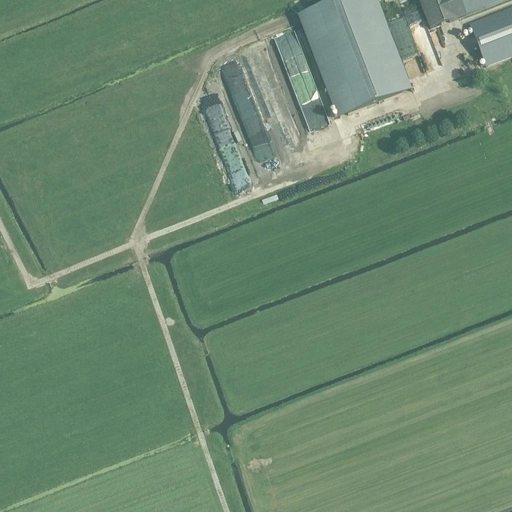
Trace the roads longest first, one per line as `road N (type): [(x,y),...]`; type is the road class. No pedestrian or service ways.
road 1 (track): [(295,0),(301,10),(212,57),(135,243),(297,181),(340,126)]
road 2 (track): [(0,224),(30,285),(135,243)]
road 3 (track): [(227,511),(175,361)]
road 4 (track): [(175,361),(135,243)]
